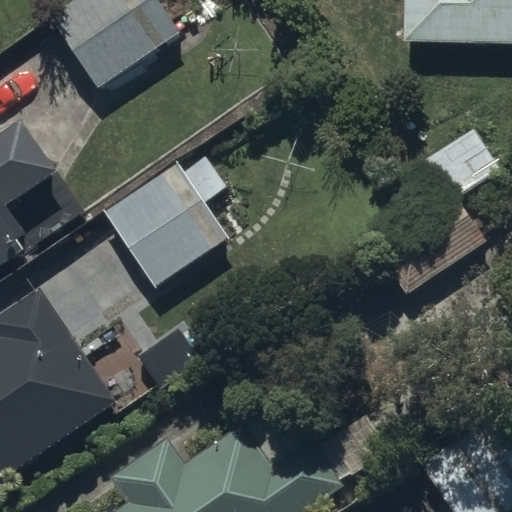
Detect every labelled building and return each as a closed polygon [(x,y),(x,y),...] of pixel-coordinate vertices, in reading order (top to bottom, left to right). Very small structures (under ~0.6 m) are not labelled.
[(191,36),(166,0),(78,0),(56,15),(108,92),(191,36)] [(511,0),(412,0),(411,44),(511,48),(511,0)] [(65,175),(32,125),(0,146),(0,280),(88,222),(60,179),(65,175)] [(411,304),(493,244),(461,201),(504,169),(476,131),(392,192),(408,213),(367,243),(411,304)] [(231,190),(208,153),(113,213),(162,290),(235,244),(210,203),(231,190)] [(0,495),(127,403),(45,290),(0,322),(0,335),(6,343),(0,347),(0,495)] [(207,366),(186,335),(144,363),(165,394),(207,366)] [(317,511),(349,490),(319,448),(281,476),(247,428),(193,467),(177,444),(123,483),(137,503),(124,511),(317,511)]
